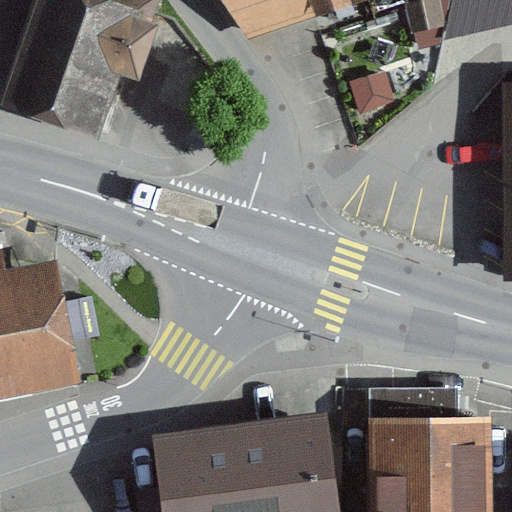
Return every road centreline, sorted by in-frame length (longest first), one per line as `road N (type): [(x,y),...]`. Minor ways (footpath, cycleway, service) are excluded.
road 1 (residential): [(243,247),(220,303),(166,387),(128,409),(0,449)]
road 2 (secondary): [(511,332),(406,305),(243,247)]
road 3 (residential): [(189,0),(262,104),(264,162),(243,247)]
road 4 (secondary): [(243,247),(0,170)]
